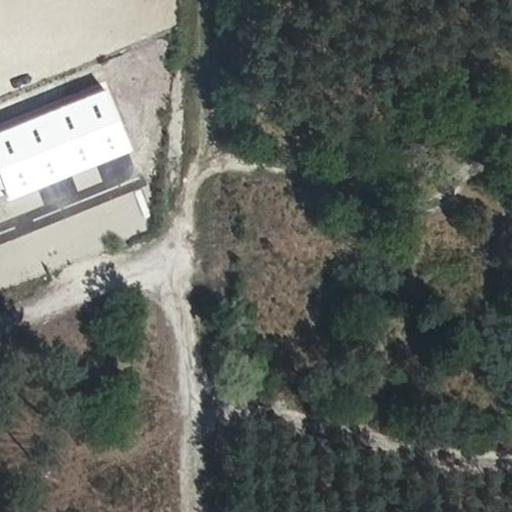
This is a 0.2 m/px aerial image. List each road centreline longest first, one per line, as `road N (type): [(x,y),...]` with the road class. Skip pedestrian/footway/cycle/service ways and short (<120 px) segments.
road 1 (track): [(191,511),(196,0)]
road 2 (track): [(511,455),(190,405)]
